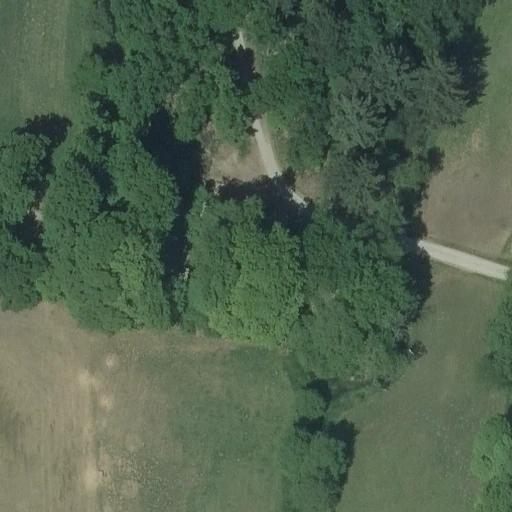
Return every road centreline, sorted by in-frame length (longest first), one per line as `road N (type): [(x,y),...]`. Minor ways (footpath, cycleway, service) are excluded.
road 1 (track): [(305,210),(277,219),(0,215)]
road 2 (track): [(237,0),(275,176),(305,210)]
